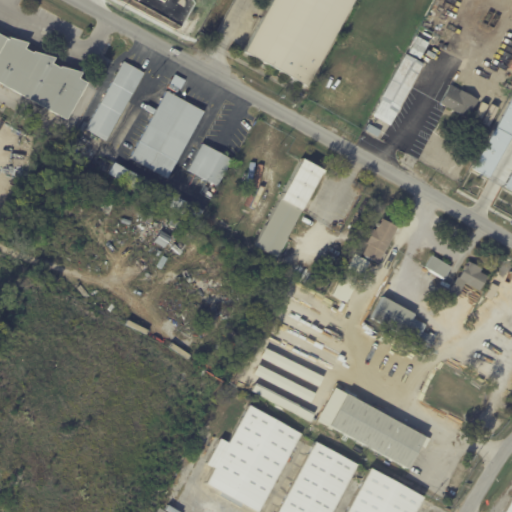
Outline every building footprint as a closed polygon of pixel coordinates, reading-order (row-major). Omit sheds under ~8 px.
[(354,0),(306,86),(244,52),(272,0),(354,0)] [(0,36),(7,40),(8,38),(27,44),(24,49),(32,54),(33,53),(54,59),(51,65),(59,69),(60,68),(81,74),(78,79),(87,84),(67,121),(0,83),(0,36)] [(423,40),(429,43),(420,59),(409,53),(418,37),(423,40)] [(419,62),(424,65),(401,108),(391,127),(374,117),(383,99),(382,99),(406,55),(419,62)] [(125,63),(145,74),(108,141),(88,130),(125,63)] [(478,100),(479,101),(469,119),(440,104),(450,85),(478,100)] [(168,91),(205,111),(168,178),(132,157),(168,91)] [(511,137),(490,178),(474,169),(511,99),(511,137)] [(369,125),(382,132),(379,138),(366,131),(369,125)] [(231,161),(217,186),(188,170),(202,144),(231,161)] [(311,199),(279,258),(258,246),(305,160),(326,171),(311,199)] [(203,212),(197,222),(110,173),(116,162),(203,210),(203,212)] [(386,220),(399,226),(379,263),(363,254),(369,244),(367,242),(374,228),(376,230),(383,218),(386,220)] [(451,269),(445,280),(425,267),(431,256),(452,269),(451,269)] [(479,266),(483,268),(481,272),(488,276),(480,291),(466,283),(458,299),(448,293),(452,286),(454,286),(459,276),(460,277),(470,261),(479,266)] [(386,298),(415,313),(413,318),(426,325),(417,343),(372,318),(383,297),(386,298)] [(448,336),(449,337),(445,342),(426,329),(430,324),(448,336)] [(231,329),(237,333),(233,339),(226,335),(231,329)] [(425,331),(436,338),(429,350),(418,343),(425,331)] [(278,381),(269,398),(251,388),(256,378),(258,379),(263,370),(275,377),(274,379),(278,381)] [(386,416),(425,437),(408,469),(330,426),(335,416),(327,412),(335,399),(342,403),(347,394),(386,416)] [(297,439),(258,511),(242,503),(240,507),(219,496),(221,492),(206,483),(214,468),(206,463),(220,439),(228,443),(248,405),(300,434),(297,439)] [(350,478),(331,511),(278,511),(316,441),(358,464),(350,478)] [(386,477),(422,497),(414,511),(346,511),(370,468),(386,477)] [(511,511),(503,511),(511,496),(511,511)]
